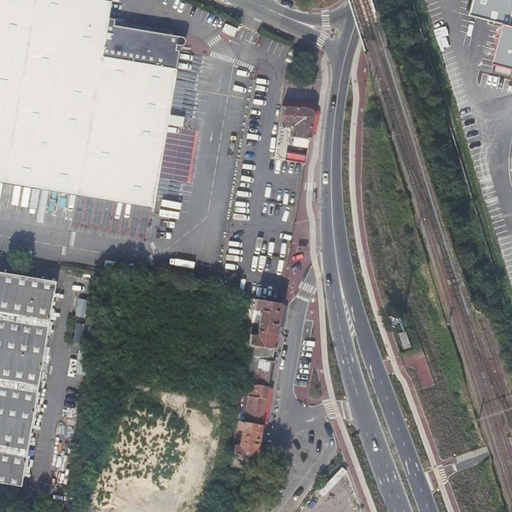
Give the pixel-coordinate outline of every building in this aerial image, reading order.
[(108,16),(110,0),(0,0),(0,179),(153,205),(176,67),(179,49),(176,47),(177,43),(182,43),(184,43),(184,42),(185,40),(185,39),(185,37),(182,35),(113,23),(114,17),(108,16)] [(511,68),(511,0),(476,0),(472,17),(504,26),(495,65),(511,68)] [(225,22),(222,30),(233,35),(237,27),(225,22)] [(309,106),(284,102),(282,102),(279,124),(289,125),(287,134),(309,137),(313,111),(309,106)] [(289,125),(279,124),(277,132),(287,134),(289,125)] [(284,158),(287,134),(277,132),(273,156),(284,158)] [(307,146),(309,137),(293,135),(291,143),(307,146)] [(75,206),(72,228),(146,239),(151,205),(60,192),(58,204),(75,206)] [(0,479),(20,483),(54,278),(0,268),(0,479)] [(279,314),(281,300),(254,296),(253,305),(260,306),(254,342),(274,346),(275,338),(279,314)] [(405,348),(412,346),(406,331),(400,333),(405,348)] [(267,384),(272,358),(259,356),(257,371),(244,369),(242,380),(267,384)] [(263,412),(267,384),(242,380),(241,389),(247,390),(244,410),(238,408),(237,417),(261,422),(263,412)] [(255,454),(261,422),(237,417),(236,425),(241,426),(239,442),(233,440),(232,450),(255,454)] [(246,456),(232,453),(230,463),(245,465),(246,456)]
